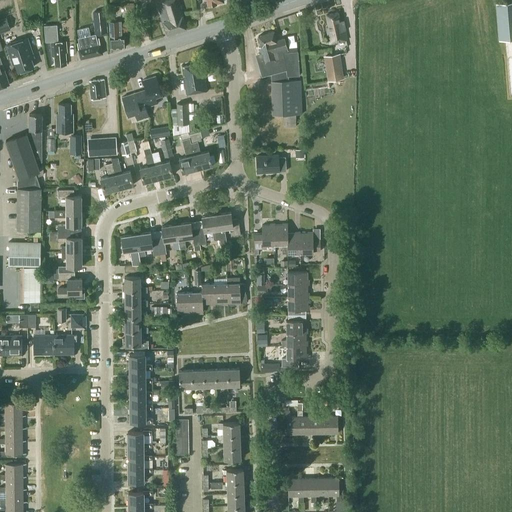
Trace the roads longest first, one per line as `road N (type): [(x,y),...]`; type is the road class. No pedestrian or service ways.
road 1 (residential): [(272,511),(271,400),(276,390),(325,372),(334,352),(332,231),(320,211),(236,178)]
road 2 (residential): [(106,511),(103,230),(128,205),(236,178)]
road 3 (secondary): [(0,99),(221,24)]
road 4 (residential): [(236,178),(232,65),(221,24)]
